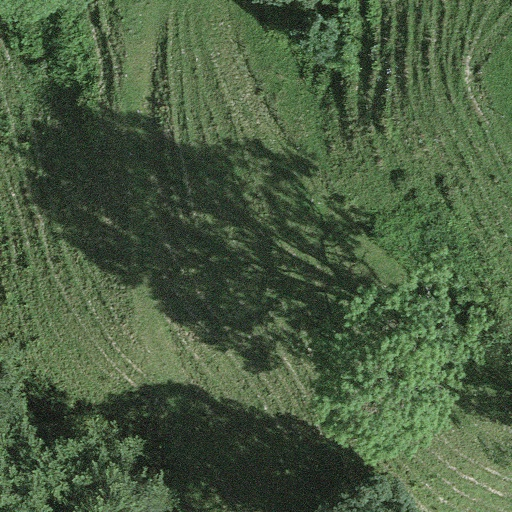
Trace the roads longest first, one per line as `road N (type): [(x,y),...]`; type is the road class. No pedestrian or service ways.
road 1 (track): [(164,0),(140,58),(141,186),(156,350),(205,511)]
road 2 (track): [(193,0),(278,152),(431,314),(479,352),(511,365)]
